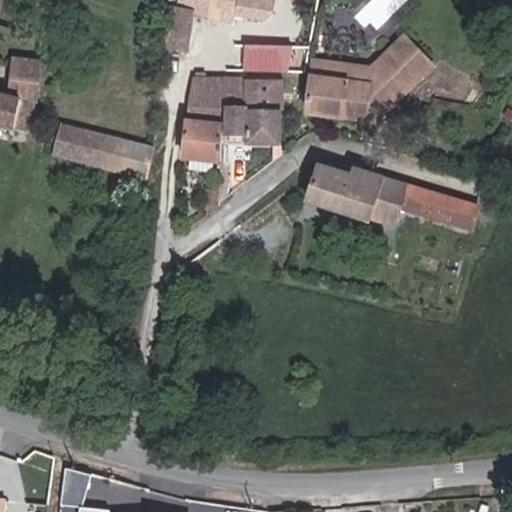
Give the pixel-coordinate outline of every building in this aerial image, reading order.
[(208,18),(210,0),(180,0),(180,6),(171,5),(167,49),(186,51),(191,15),(208,18)] [(272,12),(274,0),(210,0),(208,18),(232,21),(233,15),(263,20),(272,12)] [(0,35),(6,38),(8,30),(1,28),(0,30),(0,35)] [(391,106),(432,66),(404,38),(370,71),(314,63),(308,113),(375,122),(382,115),(376,109),(386,100),(391,106)] [(276,72),(277,48),(246,47),(245,71),(276,72)] [(36,103),(40,61),(14,59),(10,96),(0,93),(0,126),(29,134),(36,103)] [(222,135),(223,107),(226,107),(223,80),(193,78),(184,158),(190,158),(214,161),(221,162),(221,156),(222,135)] [(282,110),(282,81),(223,80),(226,107),(257,107),(257,110),(282,110)] [(382,115),(391,106),(386,100),(376,109),(382,115)] [(281,144),(282,110),(257,110),(257,107),(226,107),(223,107),(222,135),(223,135),(246,136),(246,142),(281,144)] [(146,177),(153,150),(64,127),(57,155),(146,177)] [(226,198),(228,157),(221,156),(221,162),(218,203),(226,198)] [(213,172),(214,161),(190,158),(189,169),(213,172)] [(395,226),(400,209),(407,185),(355,170),(352,177),(320,166),(308,203),(365,222),(367,217),(395,226)] [(418,214),(425,190),(407,185),(400,209),(418,214)] [(218,203),(219,190),(206,190),(206,206),(218,205),(218,203)] [(472,230),(480,206),(425,190),(418,214),(472,230)]
